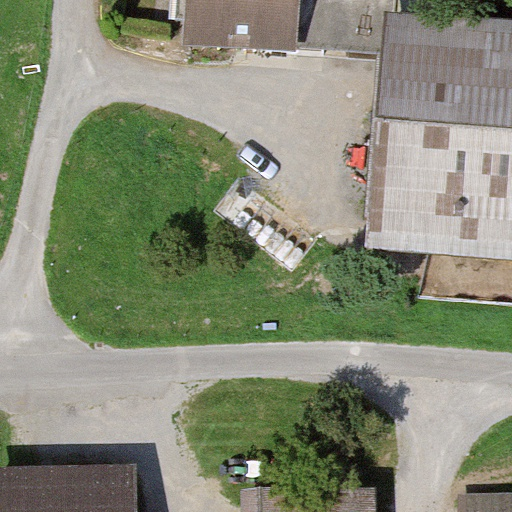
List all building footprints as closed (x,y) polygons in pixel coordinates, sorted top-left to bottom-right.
[(312,0),(190,0),(188,40),(309,47),(312,0)] [(511,24),(398,14),(376,262),(511,274),(511,24)] [(150,511),(150,464),(10,467),(11,511),(150,511)] [(388,511),(387,487),(258,493),(258,511),(388,511)] [(511,511),(511,492),(465,494),(465,511),(511,511)]
